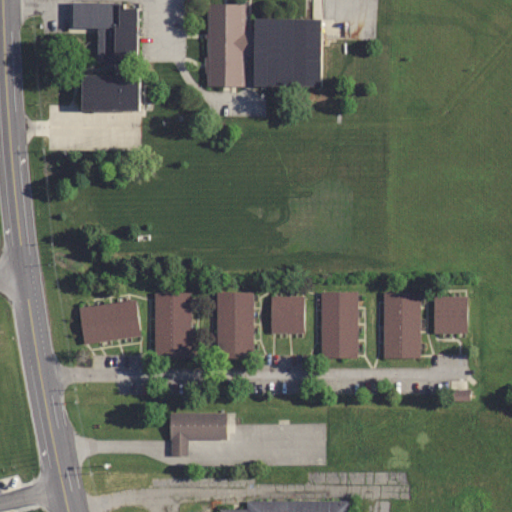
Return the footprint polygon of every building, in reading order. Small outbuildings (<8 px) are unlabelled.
[(80,74),(80,110),(137,111),(138,2),(71,2),(71,27),(97,27),(96,63),(112,64),(112,75),(80,74)] [(246,3),(206,3),(206,86),(246,86),(246,3)] [(319,86),(320,18),(253,17),(252,85),(319,86)] [(252,291),(216,291),(215,357),(252,357),(252,291)] [(320,291),(320,357),(356,357),(356,291),(320,291)] [(382,291),(382,357),(419,357),(419,291),(382,291)] [(154,292),(154,358),(190,358),(190,292),(154,292)] [(303,332),(303,295),(270,295),(270,332),(303,332)] [(467,295),(433,295),(433,333),(467,333),(467,295)] [(78,306),(82,344),(140,338),(136,300),(78,306)] [(468,390),(452,390),(452,400),(467,400),(468,390)] [(187,439),(225,439),(225,413),(169,413),(169,456),(187,456),(187,439)] [(347,511),(348,500),(246,501),(246,509),(219,509),(218,511),(347,511)]
